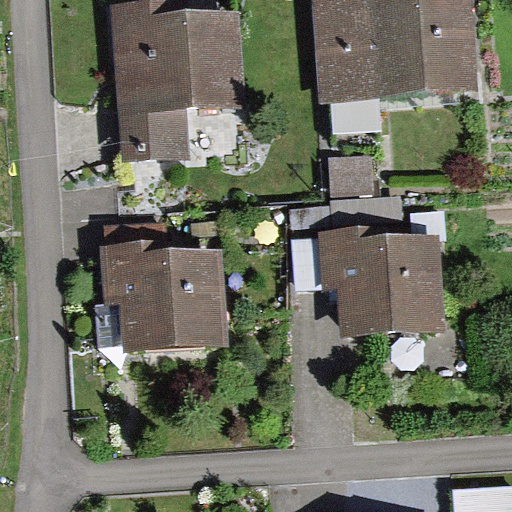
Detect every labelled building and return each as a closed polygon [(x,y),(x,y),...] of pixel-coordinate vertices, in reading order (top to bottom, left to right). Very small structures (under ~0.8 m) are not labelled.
[(437,0),(340,0),(315,2),(320,111),(480,101),(475,6),(439,9),(438,1),(437,0)] [(190,12),(111,17),(121,181),(201,176),(198,131),(252,128),(246,25),(191,29),(191,20),(190,12)] [(394,234),(319,237),(322,303),(333,302),(340,302),(342,346),(448,341),(444,249),(395,251),(394,234)] [(181,249),(104,255),(107,303),(108,320),(125,319),(129,373),(235,365),(227,260),(182,263),(181,249)] [(511,511),(511,493),(457,497),(458,511),(511,511)]
